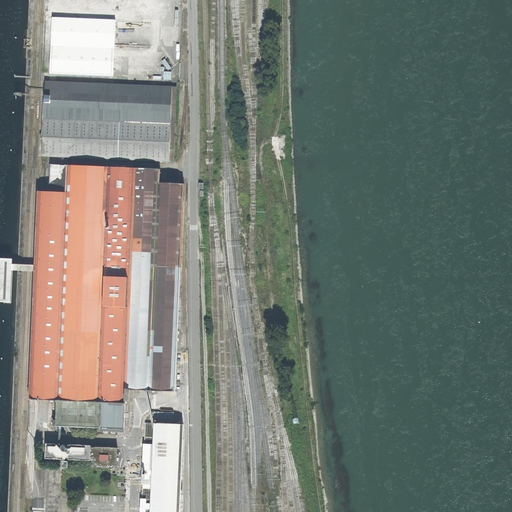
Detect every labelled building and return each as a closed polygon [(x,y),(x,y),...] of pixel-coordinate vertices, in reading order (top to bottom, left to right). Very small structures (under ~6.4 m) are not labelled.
[(98,17),(99,6),(99,0),(86,0),(48,0),(48,15),(52,15),(98,17)] [(99,6),(98,17),(120,18),(133,19),(134,7),(114,6),(111,5),(111,6),(99,6)] [(168,71),(171,68),(164,59),(161,61),(168,71)] [(42,157),(167,162),(171,87),(45,81),(42,157)] [(285,160),(285,134),(273,136),(272,159),(285,160)] [(56,426),(123,429),(125,406),(125,401),(129,401),(129,390),(175,392),(184,184),(179,184),(160,183),(160,170),(135,168),(135,165),(128,165),(127,168),(51,165),(50,192),(41,192),(38,192),(29,400),(34,400),(57,401),(56,414),(54,414),(54,420),(53,420),(53,426),(56,426)] [(0,302),(10,303),(12,259),(0,258),(0,302)] [(141,511),(179,511),(183,425),(178,424),(146,423),(145,444),(143,444),(142,484),(143,484),(141,511)] [(90,466),(117,467),(117,448),(95,447),(95,448),(91,447),(91,445),(68,445),(68,449),(67,449),(67,447),(66,448),(66,447),(66,446),(65,445),(63,445),(62,445),(61,446),(61,448),(61,444),(46,444),(45,459),(62,459),(62,468),(68,468),(68,461),(65,461),(65,460),(90,460),(90,466)] [(61,490),(61,475),(50,474),(49,494),(58,494),(58,489),(61,490)]
